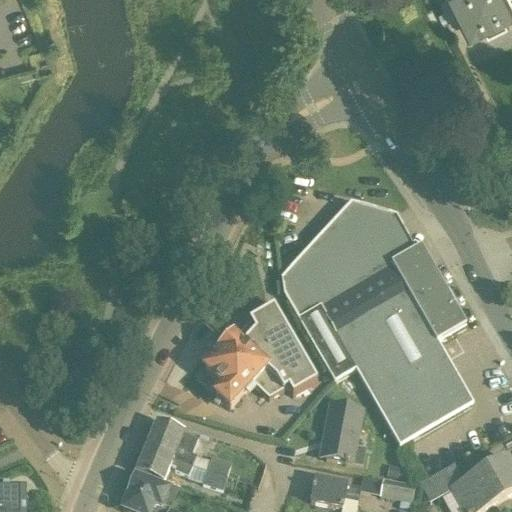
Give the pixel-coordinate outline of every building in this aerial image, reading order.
[(442,0),(455,25),(463,21),(468,32),(483,24),(488,34),(508,24),(503,15),(511,10),(511,1),(511,0),(442,0)] [(416,255),(396,221),(351,208),(281,283),(283,299),(298,323),(334,387),(356,375),(400,451),(472,409),(437,348),(466,331),(421,252),(416,255)] [(286,393),(310,378),(270,313),(246,328),(247,330),(234,344),(233,343),(220,358),(205,375),(223,392),(215,400),(229,413),(253,388),(263,398),(282,386),(286,393)] [(326,464),(353,469),(363,471),(366,453),(357,452),(364,415),(329,408),(323,439),(331,440),(326,464)] [(199,444),(183,437),(157,426),(147,451),(193,470),(196,460),(192,459),(199,444)] [(188,480),(193,470),(147,451),(137,477),(163,487),(169,472),(188,480)] [(211,465),(207,476),(227,483),(232,468),(212,461),(211,465)] [(464,486),(451,493),(452,494),(453,496),(461,511),(488,511),(511,498),(511,471),(506,462),(464,486)] [(223,496),(227,483),(207,476),(203,489),(223,496)] [(171,511),(179,493),(166,488),(165,492),(135,481),(122,511),(171,511)] [(357,511),(361,492),(315,483),(310,508),(333,511),(357,511)] [(412,507),(416,490),(383,484),(380,500),(412,507)] [(0,493),(0,511),(25,511),(25,493),(0,493)]
